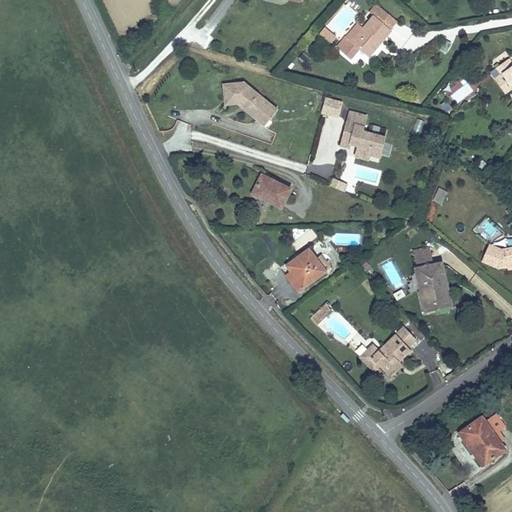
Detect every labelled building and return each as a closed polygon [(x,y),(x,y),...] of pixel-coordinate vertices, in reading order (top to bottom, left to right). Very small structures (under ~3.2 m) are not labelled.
[(377,45),(379,47),(390,34),(372,20),(350,46),(345,43),(336,53),(348,64),(357,53),(361,49),(368,56),(377,45)] [(316,38),(321,42),(325,37),(320,33),(316,38)] [(325,37),(321,42),(328,49),(333,42),(325,37)] [(367,61),(379,47),(377,45),(368,56),(361,49),(357,53),(367,61)] [(511,65),(510,64),(497,73),(502,80),(505,78),(511,88),(511,65)] [(241,82),(227,84),(230,104),(234,104),(262,126),(275,110),(241,82)] [(230,104),(227,84),(220,85),(222,105),(230,104)] [(334,102),(323,99),(319,113),(330,116),(334,102)] [(337,118),(341,103),(334,102),(330,116),(337,118)] [(440,108),(447,114),(452,107),(444,102),(440,108)] [(377,158),(383,136),(363,130),(367,118),(348,112),(345,124),(353,126),(352,131),(343,129),(339,146),(347,148),(348,145),(356,147),(355,152),(368,156),(377,158)] [(416,120),(414,134),(421,135),(423,121),(416,120)] [(366,161),(368,156),(355,152),(353,157),(366,161)] [(333,189),(337,181),(331,178),(328,186),(333,189)] [(292,195),(262,179),(251,198),(281,214),(292,195)] [(342,192),(345,184),(337,181),(333,189),(342,192)] [(442,205),(446,193),(439,190),(435,202),(442,205)] [(491,222),(482,225),(486,236),(495,232),(491,222)] [(511,248),(503,251),(492,245),(485,261),(501,269),(507,267),(507,270),(511,268),(511,248)] [(314,250),(290,267),(294,271),(287,275),(301,293),(331,271),(314,250)] [(420,271),(428,305),(435,304),(445,310),(447,301),(453,300),(451,290),(448,289),(446,285),(449,282),(445,265),(420,271)] [(447,301),(445,310),(455,307),(453,300),(447,301)] [(435,304),(428,305),(429,313),(445,310),(435,304)] [(407,328),(381,353),(376,358),(382,364),(391,374),(402,363),(414,352),(411,349),(419,341),(407,328)] [(375,348),(367,356),(378,368),(382,364),(376,358),(381,353),(375,348)] [(402,363),(391,374),(394,377),(406,367),(402,363)] [(502,448),(482,414),(458,429),(480,463),(502,448)] [(498,415),(488,420),(496,435),(506,429),(498,415)]
